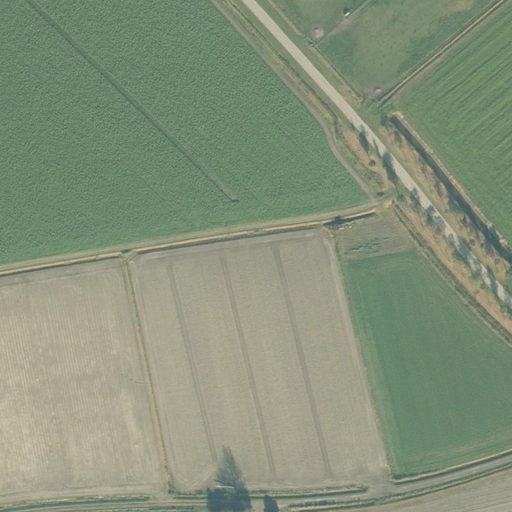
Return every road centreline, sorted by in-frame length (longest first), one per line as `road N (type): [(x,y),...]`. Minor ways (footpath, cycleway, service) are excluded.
road 1 (track): [(511,458),(394,494),(65,511)]
road 2 (tertiary): [(511,304),(246,0)]
